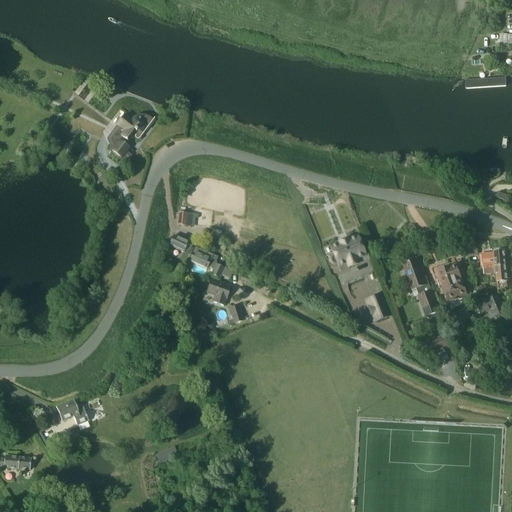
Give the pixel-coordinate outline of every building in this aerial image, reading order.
[(502,45),(511,45),(511,34),(502,34),(502,45)] [(505,80),(472,79),(472,89),(506,89),(505,80)] [(132,119),(131,120),(124,116),(118,124),(121,127),(114,136),(122,137),(110,153),(120,160),(129,148),(125,146),(134,134),(135,138),(136,139),(138,139),(139,139),(140,138),(146,131),(147,131),(155,121),(151,118),(150,118),(148,117),(147,116),(145,116),(143,116),(142,116),(141,116),(139,116),(137,116),(135,117),(134,117),(132,118),(132,119)] [(505,201),(507,196),(498,193),(497,198),(505,201)] [(195,214),(178,212),(177,225),(194,228),(195,214)] [(478,256),(476,249),(473,235),(462,238),(466,252),(468,259),(478,256)] [(193,245),(188,243),(173,236),(169,246),(183,253),(188,255),(190,251),(191,251),(192,249),(191,249),(193,245)] [(337,265),(339,268),(346,265),(348,270),(360,265),(358,261),(366,258),(357,237),(348,241),(348,240),(347,240),(347,241),(340,244),(340,243),(339,243),(339,244),(331,248),(333,255),(332,256),(331,258),(330,260),(331,262),(332,264),(333,265),(335,265),(337,265)] [(218,259),(212,256),(205,253),(205,252),(196,248),(190,261),(206,268),(207,267),(213,270),(211,276),(219,280),(221,275),(229,279),(231,278),(232,272),(233,268),(231,267),(232,264),(226,262),(225,266),(224,266),(224,269),(217,265),(216,262),(218,259)] [(494,252),(494,255),(489,256),(488,254),(480,255),(481,267),(484,267),(484,269),(505,267),(504,258),(505,258),(504,251),(494,252)] [(418,260),(403,265),(408,278),(413,291),(419,289),(421,296),(432,292),(427,277),(425,278),(423,273),(418,260)] [(467,295),(466,293),(467,291),(465,285),(463,284),(457,267),(452,269),(451,268),(438,272),(445,291),(443,293),(445,296),(447,297),(448,302),(467,295)] [(505,267),(484,269),(485,275),(496,274),(497,283),(508,282),(507,275),(506,275),(505,267)] [(231,287),(211,280),(207,293),(215,296),(213,303),(224,306),(231,287)] [(489,293),(485,286),(477,289),(481,297),(489,293)] [(432,292),(421,296),(419,296),(427,317),(440,313),(432,292)] [(502,317),(501,316),(506,314),(498,296),(487,300),(486,297),(479,300),(484,313),(491,310),(495,319),(496,318),(497,319),(502,317)] [(375,324),(390,318),(381,297),(366,302),(369,309),(369,310),(372,317),(375,324)] [(230,309),(235,324),(243,322),(237,306),(233,307),(230,309)] [(446,337),(436,340),(440,351),(450,348),(446,337)] [(510,356),(506,349),(499,352),(503,360),(510,356)] [(498,377),(496,385),(508,387),(509,380),(498,377)] [(73,417),(76,426),(89,421),(83,407),(76,409),(73,402),(56,408),(62,422),(73,417)] [(0,467),(30,471),(31,460),(5,457),(4,460),(0,459),(0,467)]
